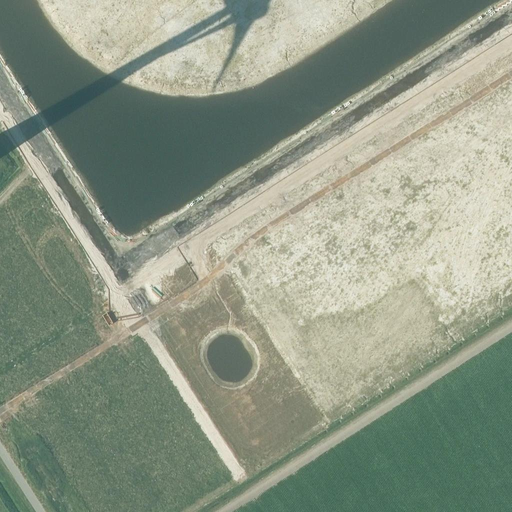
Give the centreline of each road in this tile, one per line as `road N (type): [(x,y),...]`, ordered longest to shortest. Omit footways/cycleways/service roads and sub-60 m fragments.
road 1 (tertiary): [(119,265),(511,11)]
road 2 (unclassified): [(119,265),(0,81)]
